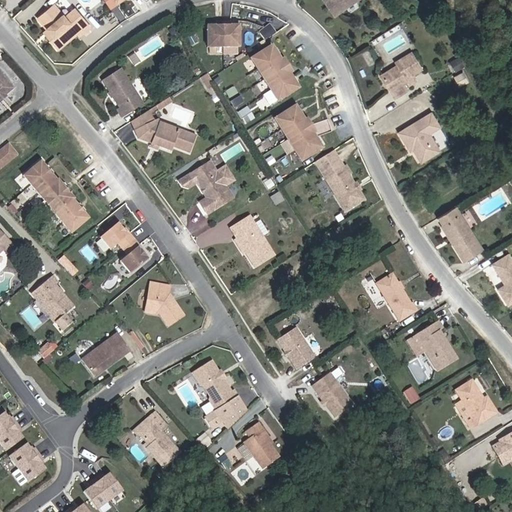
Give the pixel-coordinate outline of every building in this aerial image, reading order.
[(330,0),(327,2),(338,17),(363,0),(330,0)] [(46,22),(55,33),(59,38),(56,41),(66,52),(85,36),(87,38),(96,30),(82,13),(73,21),(62,9),(46,22)] [(223,35),(216,34),(215,57),(245,58),(247,36),(238,36),(238,33),(223,32),(223,35)] [(251,68),(278,109),(298,96),(271,54),(251,68)] [(384,78),(399,100),(410,93),(406,87),(410,84),(412,87),(420,82),(416,76),(425,70),(415,55),(399,66),(400,67),(384,78)] [(0,111),(19,95),(0,74),(0,111)] [(127,74),(110,85),(127,112),(125,114),(129,121),(150,107),(127,74)] [(216,78),(209,83),(214,91),(221,86),(219,83),(216,78)] [(169,107),(172,111),(180,106),(177,103),(169,107)] [(298,113),(278,126),(299,159),(291,164),(297,172),(304,167),(305,168),(325,154),(298,113)] [(139,127),(142,134),(161,126),(157,118),(156,116),(139,127)] [(418,154),(418,155),(421,153),(423,156),(420,158),(427,167),(446,155),(435,138),(445,132),(437,117),(404,138),(416,155),(418,154)] [(165,123),(161,126),(163,131),(164,131),(172,134),(175,133),(185,136),(186,133),(167,127),(165,123)] [(161,126),(142,134),(146,144),(158,148),(167,151),(173,148),(180,151),(197,157),(203,140),(186,133),(185,136),(175,133),(172,134),(164,131),(163,131),(161,126)] [(0,185),(26,163),(16,152),(0,165),(0,185)] [(323,165),(334,182),(352,170),(341,154),(323,165)] [(97,225),(81,207),(82,206),(66,187),(65,188),(49,169),(31,184),(80,240),(97,225)] [(220,169),(190,188),(193,192),(198,194),(207,188),(218,206),(210,210),(217,221),(242,205),(234,193),(225,178),(220,169)] [(334,182),(355,212),(372,201),(367,193),(362,186),(356,177),(359,175),(354,169),(352,170),(334,182)] [(225,178),(234,193),(243,187),(234,173),(225,178)] [(292,205),(287,196),(279,201),(285,210),(292,205)] [(463,214),(446,223),(451,231),(449,233),(457,245),(459,244),(462,249),(460,250),(470,267),(488,256),(463,214)] [(257,221),(239,232),(262,268),(279,257),(257,221)] [(122,255),(126,261),(131,267),(124,273),(134,285),(145,275),(151,271),(145,264),(141,259),(142,258),(138,252),(132,245),(130,247),(126,241),(121,235),(106,247),(104,250),(114,262),(122,255)] [(0,278),(4,264),(12,257),(16,263),(23,257),(8,240),(1,246),(0,244),(0,278)] [(505,296),(511,306),(511,264),(500,272),(511,292),(505,296)] [(398,279),(383,289),(405,327),(423,315),(419,309),(417,308),(408,295),(406,295),(404,291),(404,288),(398,279)] [(60,284),(41,300),(64,328),(81,313),(63,292),(65,290),(60,284)] [(156,286),(153,311),(164,314),(176,328),(190,318),(175,299),(176,290),(156,286)] [(464,364),(454,348),(451,350),(449,345),(451,343),(447,337),(449,334),(445,327),(422,341),(446,377),(464,364)] [(303,334),(285,344),(304,372),(322,362),(303,334)] [(127,338),(93,363),(106,380),(140,355),(127,338)] [(45,357),(58,346),(52,339),(39,350),(45,357)] [(53,364),(63,355),(58,349),(48,357),(53,364)] [(214,372),(197,384),(204,395),(208,395),(214,405),(213,408),(221,420),(211,427),(217,436),(227,430),(232,437),(239,431),(250,419),(241,407),(237,400),(235,402),(226,389),(223,389),(220,385),(221,382),(214,372)] [(337,378),(319,390),(342,421),(359,409),(337,378)] [(221,382),(220,385),(223,389),(226,389),(229,387),(224,380),(221,382)] [(411,403),(420,397),(412,385),(403,391),(411,403)] [(492,403),(489,404),(487,406),(485,403),(487,401),(478,387),(463,396),(475,416),(469,420),(477,433),(501,417),(492,403)] [(208,395),(204,395),(213,408),(214,405),(208,395)] [(0,417),(0,441),(8,452),(25,439),(20,432),(24,429),(14,417),(11,420),(6,413),(0,417)] [(159,422),(153,427),(156,430),(147,438),(146,446),(154,456),(151,458),(168,477),(185,462),(165,440),(171,435),(159,422)] [(156,430),(153,427),(136,442),(146,446),(147,438),(156,430)] [(288,463),(278,450),(269,439),(272,437),(268,430),(255,439),(260,445),(254,450),(272,475),(288,463)] [(29,444),(12,457),(22,469),(42,454),(38,448),(34,450),(29,444)] [(42,454),(22,469),(22,470),(16,475),(25,486),(31,481),(32,482),(49,469),(44,462),(47,460),(42,454)] [(100,508),(126,489),(112,471),(106,476),(103,473),(91,482),(94,486),(87,491),(100,508)] [(94,511),(87,503),(80,508),(78,505),(68,511),(94,511)]
